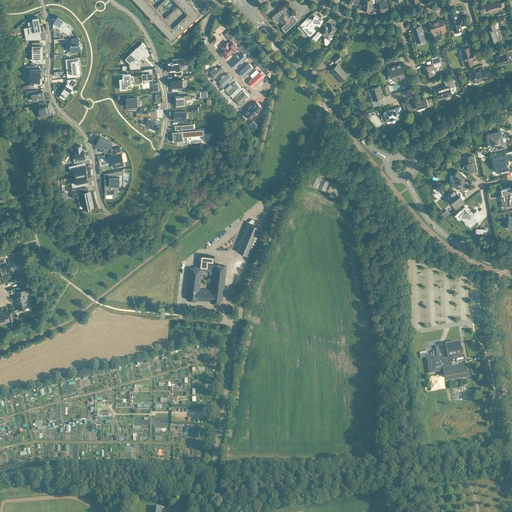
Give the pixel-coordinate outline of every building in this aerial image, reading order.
[(187,0),(134,0),(172,40),(200,14),(187,0)] [(371,3),(375,3),(374,0),(364,0),(364,5),(362,5),(362,10),(371,10),(371,3)] [(376,0),(376,8),(380,8),(380,12),(388,11),(387,1),(381,2),(380,0),(376,0)] [(489,13),(502,8),(500,2),(497,3),(496,1),(480,6),(482,11),(488,9),(489,13)] [(284,5),(279,10),(272,17),(276,21),(278,19),(284,25),(281,27),(285,31),(298,20),(292,14),(290,16),(287,13),(290,11),(284,5)] [(204,16),(211,10),(210,9),(207,6),(201,12),(202,13),(204,16)] [(450,19),(451,24),(453,29),(453,28),(454,33),(461,30),(460,26),(463,25),(460,16),(457,17),(456,14),(449,16),(450,19)] [(66,25),(67,23),(63,21),(64,19),(58,16),(56,19),(55,18),(52,19),(53,28),(54,28),(54,27),(56,27),(57,26),(59,26),(58,27),(67,32),(70,28),(66,25)] [(308,17),(300,25),(302,27),(310,36),(316,31),(313,28),(316,25),(320,26),(323,20),(321,19),(320,18),(320,19),(314,16),(312,20),(308,17)] [(40,25),(39,18),(34,19),(34,21),(29,22),(30,33),(25,34),(26,40),(36,39),(36,34),(36,33),(40,32),(39,25),(40,25)] [(432,32),(440,29),(445,27),(443,19),(434,22),(434,21),(429,23),(432,32)] [(501,34),(500,33),(499,30),(500,29),(498,24),(496,24),(495,23),(489,25),(490,30),(488,31),(489,35),(487,35),(489,39),(490,39),(491,42),(495,41),(501,39),(501,38),(502,37),(502,36),(501,35),(501,34)] [(336,28),(331,24),(328,27),(325,24),(319,31),(318,30),(313,36),(316,39),(322,33),(326,37),(325,39),(325,44),(327,44),(332,38),(331,37),(333,34),(332,33),(336,28)] [(412,28),(416,42),(425,40),(420,25),(412,28)] [(231,41),(233,39),(234,38),(241,46),(243,44),(233,33),(228,38),(231,41)] [(346,37),(345,36),(343,34),(338,39),(342,42),(346,37)] [(69,53),(75,53),(75,50),(80,50),(80,44),(79,44),(78,38),(72,38),(73,44),(69,45),(69,53)] [(226,59),(239,47),(232,40),(229,43),(227,41),(220,48),(222,50),(219,52),(226,59)] [(33,53),(42,53),(43,53),(42,45),(39,45),(39,42),(32,42),(33,53)] [(132,61),(130,63),(130,69),(140,68),(140,60),(141,58),(144,56),(146,58),(149,55),(147,52),(148,51),(144,48),(146,46),(142,43),(136,48),(137,49),(133,53),(134,55),(130,59),(132,61)] [(252,53),(243,44),(241,46),(237,49),(239,51),(243,48),(249,55),(252,53)] [(471,52),(469,47),(462,49),(465,59),(461,60),(464,67),(467,66),(473,65),(471,59),(474,58),(472,51),(471,52)] [(499,64),(500,65),(505,64),(504,63),(510,61),(511,56),(511,48),(511,49),(507,50),(505,55),(500,53),(499,55),(496,57),(498,65),(499,64)] [(235,68),(246,57),(242,52),(238,56),(237,54),(234,56),(236,58),(231,63),(235,68)] [(260,63),(254,55),(251,57),(258,65),(260,63)] [(424,67),(427,76),(436,73),(434,67),(435,66),(437,63),(442,61),(440,56),(431,59),(433,63),(429,64),(430,65),(424,67)] [(79,75),(78,64),(79,63),(79,62),(78,60),(75,60),(75,58),(66,59),(67,65),(70,64),(71,75),(72,76),(79,75)] [(173,62),(167,63),(167,71),(174,71),(175,75),(182,74),(182,70),(181,64),(182,64),(185,62),(181,58),(172,59),(173,62)] [(402,62),(389,67),(393,80),(404,76),(402,69),(404,69),(402,62)] [(270,72),(260,63),(258,65),(269,76),(270,76),(270,75),(270,74),(270,73),(270,72)] [(244,77),(254,68),(250,65),(248,67),(245,64),(243,67),(245,69),(240,74),(244,77)] [(347,75),(340,67),(337,64),(331,70),(341,80),(347,75)] [(30,70),(30,77),(41,76),(41,68),(35,69),(35,66),(27,66),(27,70),(30,70)] [(205,73),(208,71),(204,66),(198,72),(202,76),(209,84),(211,81),(207,77),(208,76),(205,73)] [(214,68),(209,72),(212,74),(209,77),(212,80),(224,69),(221,66),(216,70),(214,68)] [(484,68),(469,73),(470,78),(472,78),(473,83),(485,79),(486,82),(493,79),(491,72),(486,74),(484,68)] [(259,72),(256,69),(250,75),(252,78),(248,82),(253,87),(264,77),(259,72)] [(223,87),(233,78),(228,72),(224,76),(223,74),(220,77),(221,78),(218,81),(223,87)] [(127,73),(119,74),(120,83),(121,83),(121,89),(127,89),(127,85),(130,84),(130,75),(127,76),(127,73)] [(41,81),(41,76),(30,77),(30,84),(29,84),(29,88),(35,87),(35,85),(40,84),(40,81),(41,81)] [(75,78),(67,79),(68,83),(67,85),(67,84),(64,89),(61,93),(66,97),(69,92),(70,92),(73,88),(72,88),(76,82),(75,78)] [(182,78),(171,79),(171,84),(172,84),(173,91),(186,90),(186,86),(183,86),(182,78)] [(436,90),(439,99),(444,98),(444,97),(452,94),(449,86),(455,84),(452,78),(444,80),(446,86),(436,90)] [(232,98),(241,89),(236,83),(226,92),(232,98)] [(381,104),(379,98),(382,97),(379,86),(364,91),(365,95),(372,93),(374,100),(372,100),(374,106),(381,104)] [(33,100),(44,98),(43,91),(39,92),(38,89),(26,90),(27,95),(31,94),(33,100)] [(248,97),(243,92),(234,100),(241,107),(247,101),(245,100),(248,97)] [(184,95),(174,96),(174,100),(176,100),(176,102),(175,102),(176,107),(185,106),(185,99),(190,99),(190,95),(184,95)] [(138,106),(137,97),(126,98),(127,107),(138,106)] [(426,98),(415,102),(414,101),(411,102),(411,103),(406,104),(409,112),(414,110),(413,106),(414,106),(414,105),(415,104),(417,109),(424,107),(425,108),(433,105),(431,98),(426,99),(426,98)] [(250,117),(262,106),(256,99),(244,111),(250,117)] [(43,103),(34,106),(35,109),(39,108),(41,117),(42,116),(43,117),(47,116),(46,115),(51,113),(48,105),(44,106),(43,103)] [(400,106),(392,109),(389,110),(389,109),(388,109),(387,109),(386,109),(386,110),(386,111),(384,112),(385,114),(382,115),(382,116),(381,116),(381,117),(381,118),(382,118),(382,119),(383,119),(384,119),(386,118),(387,121),(391,120),(391,121),(391,122),(392,122),(392,123),(393,123),(394,123),(394,122),(395,122),(395,121),(395,120),(404,117),(400,106)] [(157,118),(157,111),(147,112),(148,114),(141,114),(141,112),(136,112),(137,117),(144,119),(147,120),(145,125),(160,131),(161,122),(156,120),(155,118),(157,118)] [(187,111),(174,111),(174,120),(186,120),(187,111)] [(178,131),(172,132),(173,142),(177,141),(178,145),(184,144),(183,137),(203,135),(203,130),(182,131),(182,129),(194,128),(193,124),(175,125),(175,130),(178,129),(178,131)] [(491,150),(506,147),(505,141),(505,140),(501,138),(503,137),(501,132),(488,134),(491,150)] [(111,145),(112,143),(101,137),(97,144),(100,146),(100,147),(103,149),(104,148),(107,150),(110,145),(111,145)] [(74,163),(84,161),(83,157),(85,156),(84,152),(83,152),(81,145),(75,147),(76,151),(75,151),(76,158),(73,159),(74,163)] [(122,153),(110,156),(112,164),(120,162),(121,166),(124,165),(122,153)] [(477,169),(474,155),(467,157),(469,162),(466,166),(465,165),(463,167),(471,174),(473,171),(472,170),(474,169),(474,170),(477,169)] [(509,161),(509,160),(507,155),(499,157),(500,157),(493,158),(495,167),(496,167),(497,172),(501,171),(501,172),(509,170),(508,164),(506,164),(506,162),(509,161)] [(83,166),(82,163),(75,165),(75,168),(74,168),(76,176),(87,173),(87,169),(85,170),(84,166),(83,166)] [(119,174),(123,174),(123,169),(111,172),(111,179),(105,179),(105,186),(105,194),(113,194),(118,186),(120,186),(120,179),(119,179),(119,174)] [(466,177),(461,172),(458,170),(454,175),(454,183),(451,183),(451,187),(462,187),(462,182),(462,181),(463,180),(466,177)] [(87,173),(76,176),(75,176),(76,184),(78,183),(78,186),(86,185),(85,182),(86,182),(85,178),(87,177),(86,174),(87,173)] [(313,175),(309,183),(317,187),(317,186),(318,187),(325,190),(326,188),(331,190),(334,184),(321,178),(313,175)] [(90,196),(88,196),(87,188),(76,190),(76,189),(71,190),(73,198),(77,197),(81,196),(84,208),(92,206),(91,198),(90,196)] [(352,192),(345,188),(341,197),(349,201),(352,192)] [(511,195),(510,188),(501,189),(503,197),(505,207),(511,205),(511,195)] [(459,195),(457,191),(455,193),(454,191),(448,195),(452,201),(451,201),(453,204),(452,205),(456,210),(462,205),(459,201),(460,200),(461,201),(464,198),(460,194),(459,195)] [(487,213),(489,215),(491,212),(483,205),(479,211),(485,216),(487,213)] [(463,212),(459,216),(461,219),(465,222),(464,222),(467,226),(468,225),(471,227),(477,221),(478,222),(480,220),(476,216),(480,213),(477,210),(473,213),(472,214),(470,213),(471,212),(470,212),(464,206),(461,210),(463,212)] [(248,222),(236,250),(250,256),(262,228),(248,222)] [(199,299),(204,300),(210,301),(210,302),(222,303),(227,266),(215,265),(212,265),(213,262),(214,263),(214,256),(201,255),(200,267),(195,267),(194,269),(190,268),(186,299),(198,300),(199,299)] [(5,258),(0,259),(0,262),(3,272),(7,271),(7,272),(14,270),(13,267),(21,265),(18,257),(8,260),(9,263),(7,264),(5,258)] [(17,292),(17,293),(18,296),(15,297),(16,300),(17,304),(16,304),(18,309),(29,306),(28,301),(26,301),(25,294),(27,294),(26,290),(17,292)] [(9,317),(7,311),(1,313),(0,313),(0,321),(1,321),(2,323),(10,321),(9,317)] [(444,379),(466,375),(460,342),(445,345),(448,358),(444,359),(443,357),(437,358),(438,361),(439,361),(440,365),(442,365),(442,367),(444,379)] [(438,361),(437,358),(432,359),(432,357),(426,358),(429,373),(436,372),(435,368),(442,367),(442,365),(440,365),(439,361),(438,361)] [(59,454),(59,446),(47,446),(47,454),(44,454),(44,455),(48,455),(48,456),(55,456),(55,454),(59,454)]
